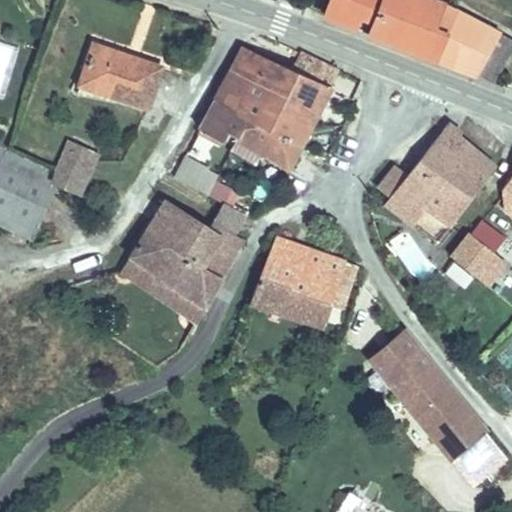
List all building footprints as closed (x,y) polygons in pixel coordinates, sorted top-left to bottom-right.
[(329,0),(322,20),(501,85),(511,51),(511,38),(446,11),(453,0),(329,0)] [(239,84),(309,119),(309,117),(335,66),(295,48),(287,63),(271,56),(238,41),(228,63),(246,72),(239,84)] [(124,91),(137,58),(89,42),(77,77),(101,86),(99,91),(124,91)] [(158,65),(137,58),(124,91),(99,91),(145,106),(158,65)] [(245,113),(299,138),(309,119),(239,84),(246,72),(228,63),(211,96),(245,113)] [(225,139),(230,141),(234,134),(245,113),(211,96),(197,125),(225,139)] [(450,127),(481,148),(496,130),(463,109),(456,118),(450,127)] [(470,163),(481,148),(450,127),(456,118),(446,112),(428,134),(470,163)] [(251,142),(287,161),(299,138),(245,113),(234,134),(251,142)] [(221,146),(225,139),(197,125),(194,131),(221,146)] [(230,141),(247,150),(251,142),(234,134),(230,141)] [(495,159),(481,148),(470,163),(428,134),(404,165),(393,157),(378,176),(389,184),(383,193),(437,232),(495,159)] [(47,180),(70,191),(88,151),(60,139),(52,155),(47,167),(43,178),(47,180)] [(244,157),(247,150),(230,141),(227,149),(244,157)] [(0,219),(25,231),(47,180),(43,178),(47,167),(0,143),(0,219)] [(177,164),(209,184),(217,167),(183,152),(177,164)] [(207,189),(209,184),(177,164),(173,173),(207,189)] [(511,168),(502,183),(505,200),(511,205),(511,203),(511,168)] [(222,223),(233,230),(246,208),(233,200),(222,196),(215,212),(206,226),(215,232),(222,223)] [(160,199),(127,254),(205,302),(240,236),(233,230),(222,223),(215,232),(206,226),(160,199)] [(484,276),(503,255),(468,226),(450,248),(473,267),(484,276)] [(250,299),(318,320),(329,294),(289,279),(294,262),(300,262),(308,242),(276,231),(250,299)] [(411,239),(394,250),(415,281),(432,270),(411,239)] [(349,282),(358,258),(308,242),(300,262),(294,262),(289,279),(329,294),(337,277),(349,282)] [(450,248),(439,260),(462,279),(473,267),(450,248)] [(127,254),(118,268),(195,319),(205,302),(127,254)] [(318,320),(331,323),(349,282),(337,277),(329,294),(318,320)] [(349,282),(331,323),(341,327),(351,303),(349,282)] [(364,343),(410,399),(442,375),(397,315),(364,343)] [(233,345),(227,360),(267,362),(267,347),(233,345)] [(448,448),(479,426),(453,392),(442,375),(410,399),(448,448)] [(493,446),(479,426),(448,448),(464,469),(493,446)] [(332,511),(349,511),(360,499),(349,490),(332,511)]
